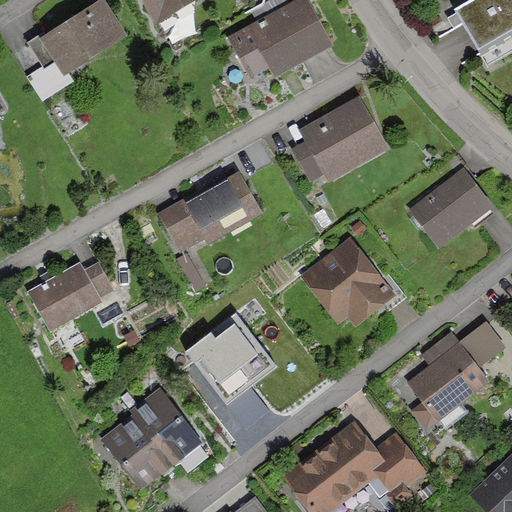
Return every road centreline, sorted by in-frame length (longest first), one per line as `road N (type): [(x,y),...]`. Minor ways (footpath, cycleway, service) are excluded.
road 1 (residential): [(398,49),(0,274)]
road 2 (residential): [(511,259),(185,511)]
road 3 (residential): [(511,163),(398,49)]
